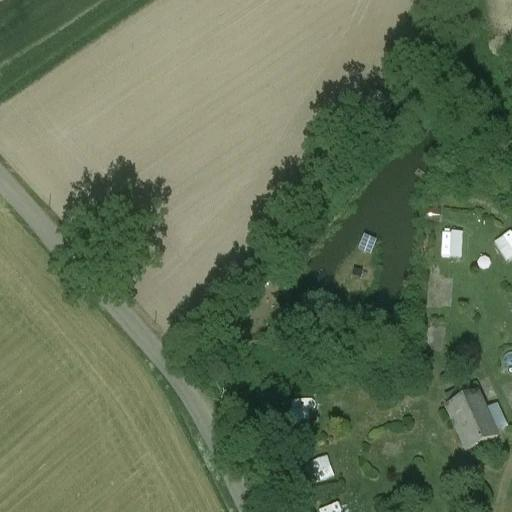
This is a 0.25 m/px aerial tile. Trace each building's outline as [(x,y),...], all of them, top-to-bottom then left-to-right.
[(511,231),(495,242),(507,262),(511,258),(511,231)] [(444,252),(454,252),(455,236),(445,235),(444,252)] [(476,394),(446,408),(467,453),(497,439),(476,394)] [(320,419),(319,398),(292,400),(293,421),(320,419)] [(329,456),(306,463),(314,484),(336,476),(329,456)] [(343,511),(365,504),(361,494),(340,502),(343,511)] [(320,509),(321,511),(342,511),(338,502),(320,509)]
